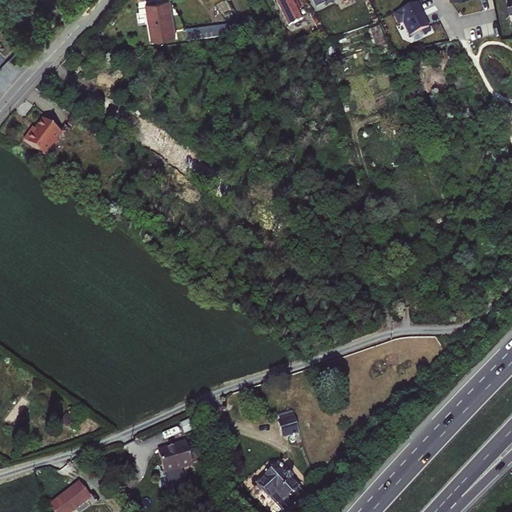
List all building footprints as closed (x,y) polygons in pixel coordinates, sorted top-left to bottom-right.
[(147,3),(152,40),(175,37),(170,0),(147,3)] [(276,0),(289,26),(302,20),(298,11),(302,9),(297,0),(276,0)] [(417,1),(393,13),(399,24),(403,21),(410,35),(429,26),(417,1)] [(324,24),(317,27),(324,42),(331,39),(324,24)] [(380,25),(368,30),(375,49),(387,44),(380,25)] [(208,32),(210,41),(240,37),(239,27),(208,32)] [(31,134),(25,142),(45,157),(62,133),(43,120),(32,135),(31,134)] [(284,438),(298,433),(293,417),(279,421),(284,438)] [(161,474),(177,470),(189,467),(183,447),(182,442),(169,446),(170,448),(154,451),(161,474)] [(183,447),(189,467),(195,465),(190,445),(183,447)] [(266,476),(256,484),(282,511),(304,492),(278,464),(275,467),(270,465),(265,470),(266,476)] [(177,470),(161,474),(164,485),(180,480),(177,470)] [(78,482),(48,505),(54,511),(69,511),(89,497),(78,482)]
